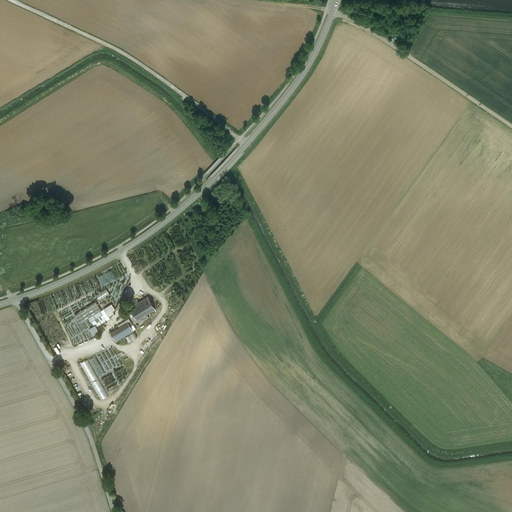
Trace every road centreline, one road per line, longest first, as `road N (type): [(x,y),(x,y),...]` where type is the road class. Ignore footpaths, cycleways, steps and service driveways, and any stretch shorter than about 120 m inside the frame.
road 1 (tertiary): [(15,299),(121,251),(197,193),(285,97),(332,12)]
road 2 (track): [(13,0),(141,64),(246,143)]
road 3 (unclassified): [(15,299),(83,424),(111,511)]
road 4 (unclassified): [(332,12),(361,23),(511,125)]
